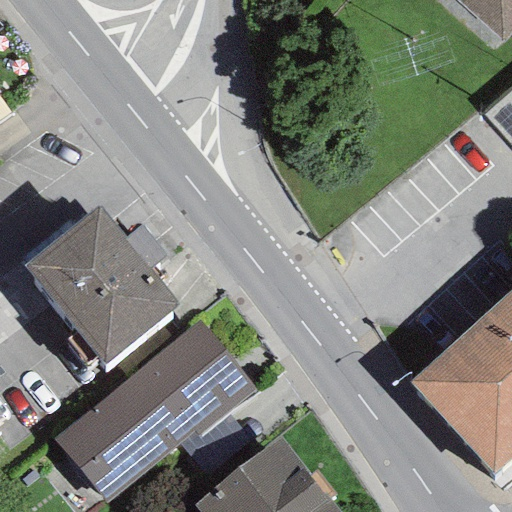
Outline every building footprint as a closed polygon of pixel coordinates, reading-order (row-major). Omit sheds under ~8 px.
[(511,0),(456,0),(502,41),(511,29),(511,0)] [(511,88),(482,115),(511,148),(511,88)] [(24,265),(62,315),(138,256),(125,239),(100,206),(24,265)] [(141,227),(125,239),(138,256),(148,268),(164,256),(141,227)] [(148,268),(138,256),(62,315),(102,365),(178,306),(148,268)] [(511,453),(511,289),(408,381),(490,473),(511,453)] [(199,321),(52,439),(108,509),(182,449),(227,413),(255,390),(199,321)] [(248,438),(227,413),(182,449),(203,474),(248,438)] [(339,511),(280,437),(193,505),(198,511),(339,511)]
